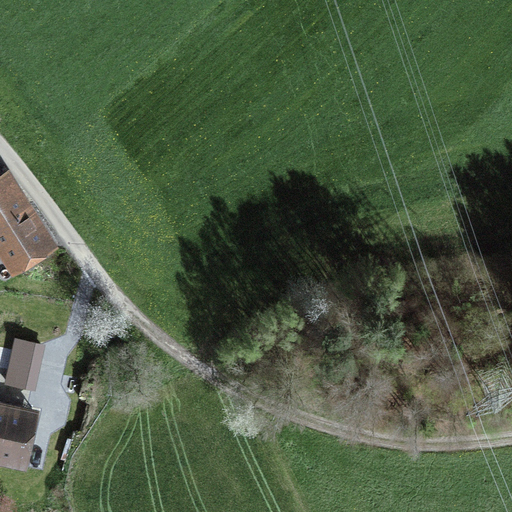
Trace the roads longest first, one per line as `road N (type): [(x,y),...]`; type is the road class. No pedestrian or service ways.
road 1 (track): [(511,434),(403,442),(201,380)]
road 2 (unclassified): [(0,149),(106,300),(151,351),(201,380)]
